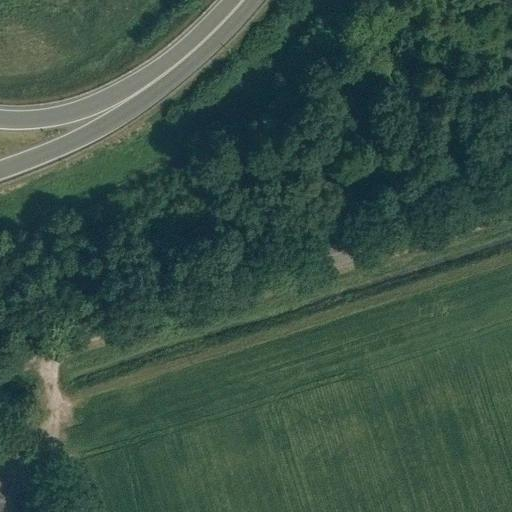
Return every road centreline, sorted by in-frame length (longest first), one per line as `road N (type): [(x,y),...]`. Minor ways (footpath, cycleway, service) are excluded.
road 1 (unclassified): [(511,198),(0,359)]
road 2 (motorway): [(0,167),(77,136),(169,80),(252,0)]
road 3 (motorway): [(222,0),(128,86),(87,107),(21,119),(0,114)]
